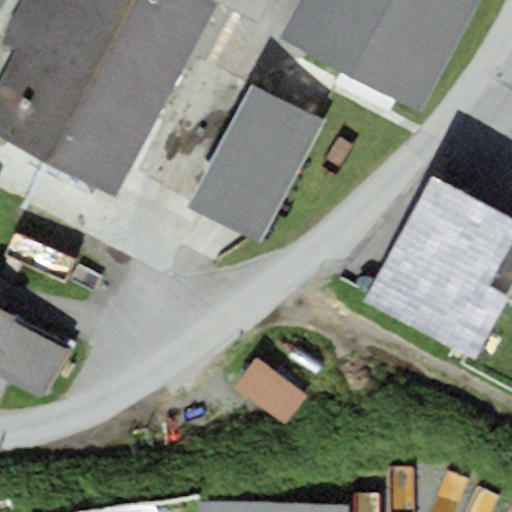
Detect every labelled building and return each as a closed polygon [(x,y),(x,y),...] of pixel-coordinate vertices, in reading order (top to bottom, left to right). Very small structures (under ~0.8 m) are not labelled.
[(157,118),(217,2),(212,0),(20,0),(1,36),(17,45),(0,78),(0,135),(116,196),(157,118)] [(212,0),(217,2),(256,23),(267,0),(212,0)] [(418,112),(479,0),(298,0),(278,36),(418,112)] [(260,242),(323,121),(252,84),(189,205),(260,242)] [(508,300),(494,294),(511,251),(511,222),(420,185),(367,313),(483,360),(508,300)] [(18,318),(0,308),(0,375),(42,398),(67,352),(15,324),(18,318)] [(287,428),(308,396),(254,361),(233,392),(287,428)] [(347,511),(348,505),(198,502),(197,511),(347,511)]
